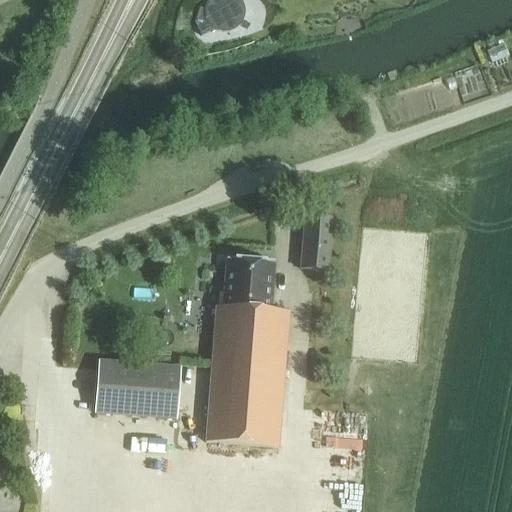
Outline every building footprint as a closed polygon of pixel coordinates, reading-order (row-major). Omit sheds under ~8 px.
[(198,22),(195,23),(197,27),(200,33),(202,36),(210,31),(219,35),(226,36),(236,31),(242,21),(243,9),(238,2),(235,0),(211,0),(207,6),(205,12),(204,19),(198,22)] [(328,273),(332,222),(305,219),(300,271),(328,273)] [(271,315),(275,267),(225,263),(222,311),(216,310),(206,445),(278,451),(288,316),(271,315)] [(99,364),(95,417),(176,424),(180,374),(180,371),(99,364)] [(176,424),(201,425),(205,377),(180,374),(176,424)]
